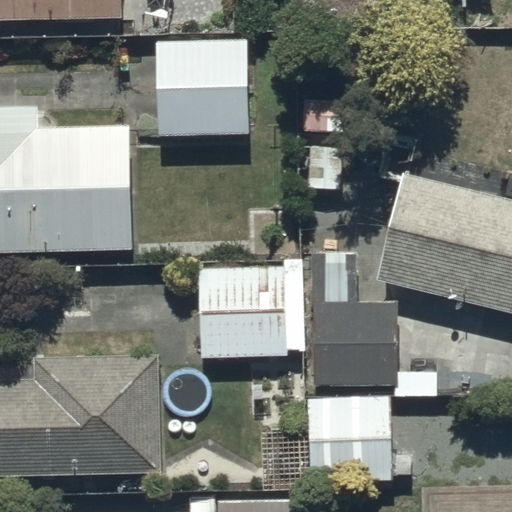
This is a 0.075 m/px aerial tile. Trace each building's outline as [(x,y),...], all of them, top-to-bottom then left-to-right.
[(112,0),(0,0),(0,24),(113,22),(112,0)] [(238,40),(146,44),(150,171),(242,168),(238,40)] [(0,112),(0,256),(124,256),(124,128),(33,128),(32,112),(0,112)] [(511,203),(393,175),(367,282),(511,316),(511,203)] [(351,255),(304,256),(306,387),(389,385),(389,398),(433,397),(432,373),(391,373),(390,303),(352,304),(351,255)] [(192,270),(192,359),(298,357),(298,270),(192,270)] [(0,377),(0,481),(154,481),(154,353),(31,353),(31,378),(0,377)] [(302,403),(303,484),(389,484),(388,403),(302,403)] [(213,502),(212,511),(290,511),(291,503),(213,502)]
